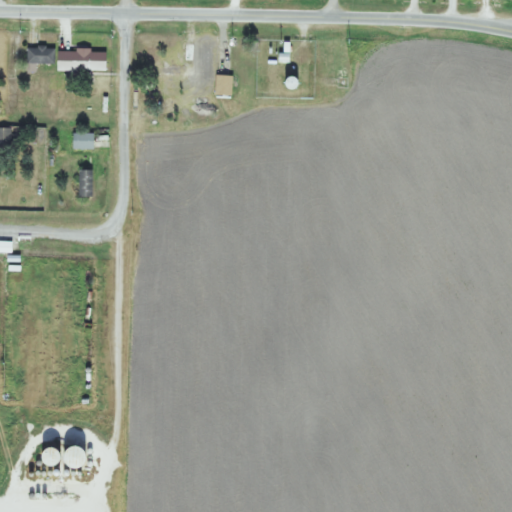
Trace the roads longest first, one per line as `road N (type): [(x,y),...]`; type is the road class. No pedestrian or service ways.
road 1 (secondary): [(0,11),(331,17),(511,32)]
road 2 (residential): [(0,227),(95,231),(112,224),(122,0)]
